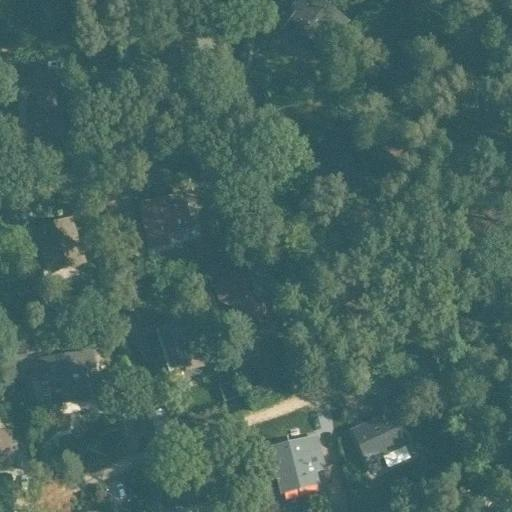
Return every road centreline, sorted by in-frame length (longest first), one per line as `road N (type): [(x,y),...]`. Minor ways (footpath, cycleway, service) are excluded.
road 1 (residential): [(24,511),(392,353)]
road 2 (residential): [(113,166),(228,124),(295,119)]
road 3 (residential): [(113,166),(84,0)]
